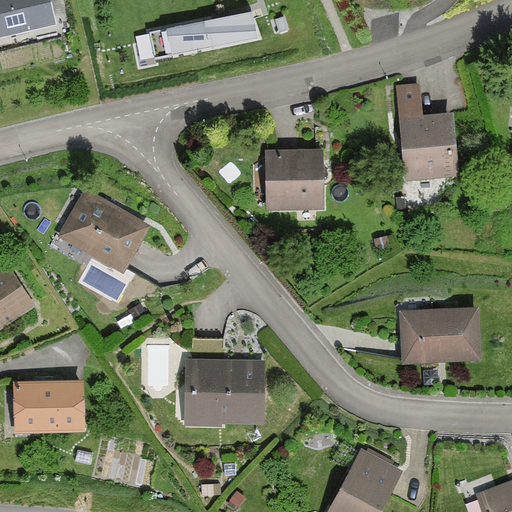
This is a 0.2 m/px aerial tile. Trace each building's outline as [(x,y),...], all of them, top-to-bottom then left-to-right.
[(0,0),(0,42),(62,26),(55,0),(0,0)] [(154,63),(260,40),(252,5),(146,28),(154,63)] [(420,115),(418,84),(398,86),(404,179),(457,176),(453,113),(420,115)] [(267,206),(323,206),(323,150),(267,150),(267,206)] [(57,241),(123,276),(148,228),(82,193),(57,241)] [(388,249),(386,239),(374,242),(376,252),(388,249)] [(0,331),(38,307),(9,262),(0,267),(0,331)] [(140,304),(130,310),(135,318),(145,312),(140,304)] [(403,363),(480,359),(476,306),(401,310),(403,363)] [(185,426),(267,426),(267,359),(185,359),(185,426)] [(11,437),(84,434),(82,378),(9,381),(11,437)] [(90,463),(92,453),(77,450),(75,460),(90,463)] [(381,511),(400,474),(353,451),(324,511),(381,511)] [(483,511),(511,511),(511,480),(477,495),(483,511)] [(220,482),(201,483),(202,493),(220,493),(220,482)] [(238,505),(245,496),(236,490),(230,499),(238,505)]
